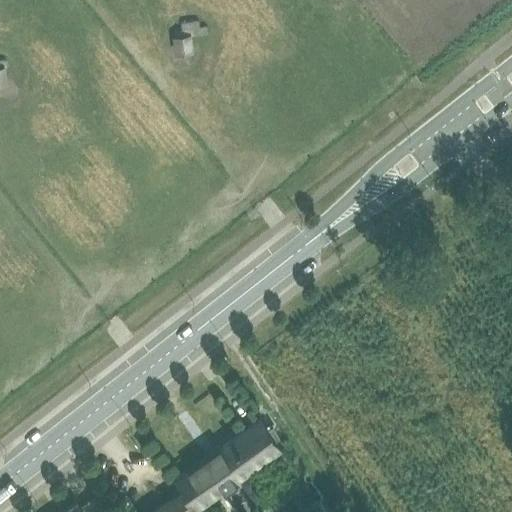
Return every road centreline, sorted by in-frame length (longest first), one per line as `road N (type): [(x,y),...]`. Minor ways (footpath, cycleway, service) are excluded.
road 1 (secondary): [(327,228),(0,487)]
road 2 (secondary): [(327,228),(401,189),(461,141)]
road 3 (secondary): [(443,120),(379,169),(327,228)]
